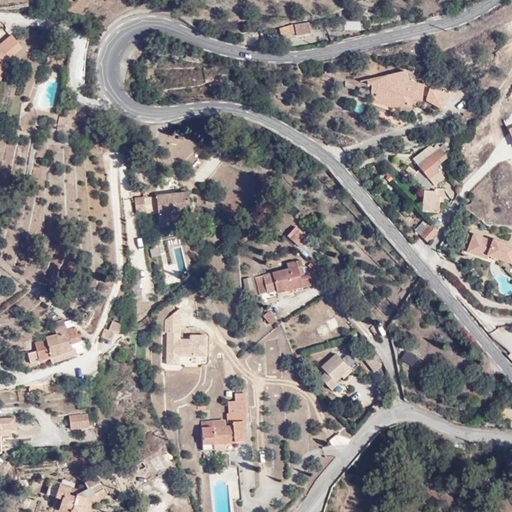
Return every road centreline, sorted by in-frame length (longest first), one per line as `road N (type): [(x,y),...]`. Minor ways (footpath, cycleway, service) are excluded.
road 1 (tertiary): [(511,372),(345,176),(296,135),(235,108),(143,113),(123,103)]
road 2 (tertiary): [(123,103),(106,66),(121,34),(141,22),(248,54),(302,55),(457,18),(494,0)]
road 3 (unclassified): [(123,103),(111,174),(120,263),(94,346),(84,364),(25,376),(0,369)]
road 4 (unclassified): [(301,511),(391,412),(511,440)]
road 5 (unknown): [(400,412),(388,364),(325,286)]
